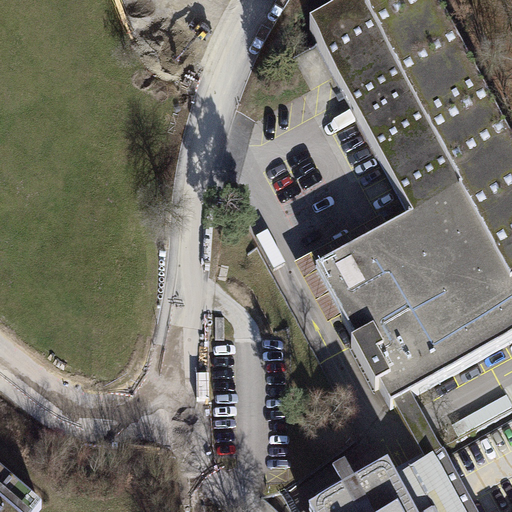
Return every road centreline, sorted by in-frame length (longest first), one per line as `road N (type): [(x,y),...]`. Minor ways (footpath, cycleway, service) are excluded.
road 1 (residential): [(164,401),(176,377),(197,146),(221,69),(256,0)]
road 2 (residential): [(0,372),(67,418),(101,426),(135,422),(164,401)]
